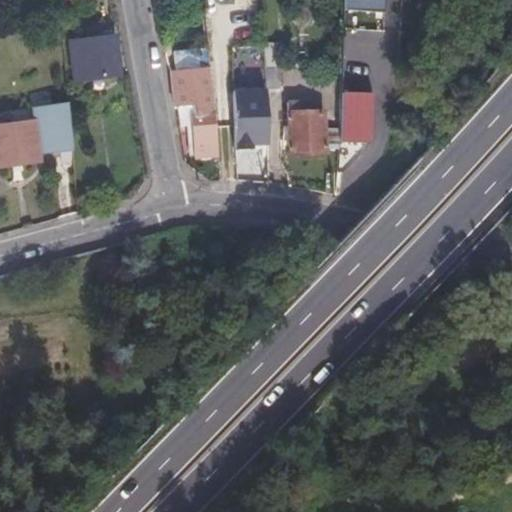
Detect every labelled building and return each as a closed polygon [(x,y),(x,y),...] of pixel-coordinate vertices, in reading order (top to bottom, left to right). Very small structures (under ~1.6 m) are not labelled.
[(96,80),(98,90),(121,86),(111,33),(89,37),(90,41),(73,44),(79,83),(96,80)] [(263,43),(264,71),(278,71),(278,43),(263,43)] [(211,109),(207,64),(172,69),(177,102),(192,101),(194,112),(191,113),(198,153),(215,150),(209,110),(211,109)] [(264,90),(264,92),(279,92),(279,81),(278,71),(264,71),(264,90)] [(264,92),(264,90),(231,90),(233,149),(249,148),(249,143),(265,143),(264,92)] [(286,102),(288,154),(323,154),(322,112),(301,112),(300,102),(286,102)] [(0,169),(37,167),(38,167),(35,125),(0,127),(0,169)]
